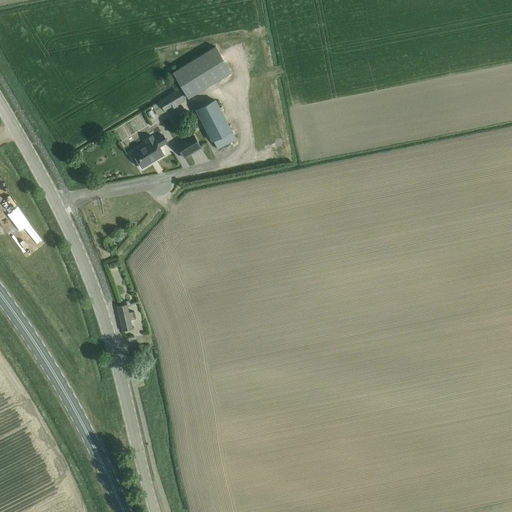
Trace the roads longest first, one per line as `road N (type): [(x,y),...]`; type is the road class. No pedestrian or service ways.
road 1 (tertiary): [(158,511),(106,312),(0,103)]
road 2 (primary): [(123,511),(80,420),(0,295)]
